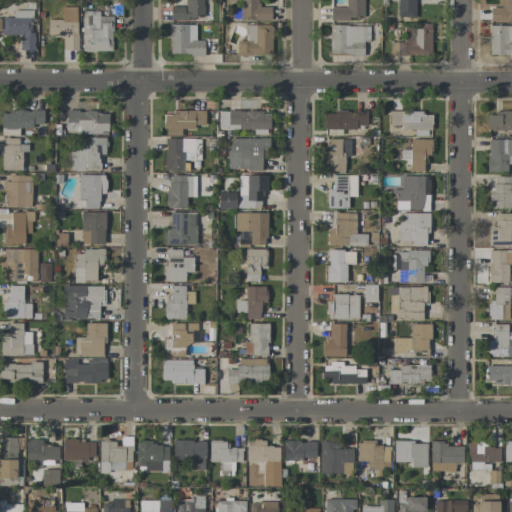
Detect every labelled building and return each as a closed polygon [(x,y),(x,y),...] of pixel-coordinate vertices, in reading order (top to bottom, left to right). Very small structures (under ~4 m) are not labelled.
[(170,20),(204,19),(203,0),(186,0),(186,6),(170,7),(170,20)] [(258,0),(241,0),(241,20),(271,21),(271,7),(258,7),(258,0)] [(330,7),(330,20),(364,19),(363,0),(345,0),(345,7),(330,7)] [(415,17),(415,0),(388,0),(389,1),(396,1),(396,16),(415,17)] [(511,0),(501,0),(502,7),(490,8),(490,21),(511,20),(511,0)] [(76,7),(59,7),(59,19),(47,20),(47,37),(63,37),(64,50),(77,50),(76,7)] [(33,50),(32,10),(12,10),(12,17),(2,17),(2,36),(19,35),(19,50),(33,50)] [(113,51),(112,16),(99,16),(99,11),(81,12),(82,52),(113,51)] [(204,55),(204,40),(195,40),(196,25),(169,24),(168,54),(204,55)] [(243,41),(236,40),(235,54),(271,55),(272,25),(244,24),(243,41)] [(390,55),(431,55),(431,24),(405,24),(404,42),(390,41),(390,55)] [(328,54),(363,55),(363,41),(369,42),(370,25),(329,25),(328,54)] [(511,25),(488,25),(487,55),(511,55),(511,25)] [(1,110),(1,128),(33,129),(33,124),(43,125),(44,111),(1,110)] [(486,114),(485,129),(511,129),(511,110),(494,110),(493,114),(486,114)] [(108,112),(64,111),(64,133),(107,134),(108,112)] [(205,111),(163,112),(164,135),(181,135),(181,127),(205,127),(205,111)] [(218,111),(217,129),(269,129),(270,112),(218,111)] [(367,126),(367,113),(322,111),(322,129),(357,130),(357,125),(367,126)] [(388,130),(431,131),(431,112),(388,111),(388,130)] [(105,138),(82,137),(82,146),(70,146),(69,170),(100,170),(100,154),(105,154),(105,138)] [(0,170),(23,170),(24,144),(19,144),(19,138),(1,138),(0,170)] [(200,161),(200,139),(164,138),(163,171),(184,171),(184,160),(200,161)] [(227,169),(262,170),(262,150),(269,150),(269,138),(228,138),(227,169)] [(344,171),(344,156),(350,156),(350,139),(325,139),(324,171),(344,171)] [(431,139),(409,140),(409,150),(399,150),(400,161),(407,161),(407,171),(424,170),(423,155),(431,155),(431,139)] [(511,139),(487,139),(486,171),(507,172),(507,164),(511,164),(511,139)] [(2,207),(31,207),(31,175),(9,175),(8,182),(3,181),(2,207)] [(76,200),(82,200),(82,207),(99,208),(99,193),(105,193),(105,175),(77,175),(76,200)] [(332,189),(325,189),(325,208),(347,208),(347,196),(356,197),(356,175),(332,175),(332,189)] [(186,208),(186,197),(195,197),(195,176),(170,176),(170,190),(166,190),(166,208),(186,208)] [(237,207),(260,208),(261,192),(267,192),(267,176),(238,176),(237,207)] [(428,210),(429,176),(400,176),(399,189),(394,189),(394,209),(428,210)] [(511,176),(492,176),(491,208),(511,208),(511,176)] [(235,193),(219,193),(220,208),(235,207),(235,193)] [(105,212),(80,212),(80,244),(104,244),(105,212)] [(196,245),(196,213),(169,212),(169,229),(162,229),(162,245),(196,245)] [(266,213),(234,212),(234,231),(250,231),(249,245),(266,245),(266,213)] [(510,245),(510,235),(511,234),(511,212),(494,213),(495,227),(489,227),(489,246),(510,245)] [(356,213),(334,213),(334,229),(327,229),(326,245),(364,246),(364,234),(355,234),(356,213)] [(398,241),(411,241),(411,246),(428,246),(428,213),(398,213),(398,241)] [(2,249),(2,281),(36,281),(37,249),(2,249)] [(185,282),(185,272),(193,272),(193,257),(181,257),(181,249),(164,249),(163,281),(185,282)] [(266,268),(266,249),(242,249),(243,281),(259,281),(259,268),(266,268)] [(104,250),(73,250),(72,281),(96,281),(96,266),(104,266),(104,250)] [(346,282),(346,264),(353,264),(353,251),(325,250),(325,282),(346,282)] [(511,250),(488,250),(487,282),(509,283),(509,278),(511,277),(511,250)] [(428,251),(389,252),(389,269),(408,269),(409,279),(396,279),(397,282),(423,282),(423,265),(428,265),(428,251)] [(49,282),(49,263),(39,263),(39,282),(49,282)] [(30,318),(30,303),(23,303),(23,285),(4,286),(4,318),(30,318)] [(62,318),(98,319),(98,303),(103,303),(103,286),(62,285),(62,318)] [(184,285),(168,286),(168,301),(164,301),(164,319),(185,318),(185,304),(193,304),(193,292),(185,292),(184,285)] [(260,319),(260,304),(266,304),(265,286),(243,287),(244,300),(234,300),(234,313),(245,313),(245,319),(260,319)] [(509,319),(509,287),(493,287),(493,302),(487,302),(487,320),(509,319)] [(358,319),(358,294),(332,294),(331,302),(325,302),(325,319),(358,319)] [(1,356),(31,355),(31,332),(22,332),(22,323),(7,323),(7,339),(0,339),(1,356)] [(104,323),(85,323),(85,337),(73,337),(73,355),(104,356),(104,323)] [(163,338),(163,350),(177,350),(177,352),(185,351),(185,343),(198,343),(197,323),(169,323),(169,338),(163,338)] [(268,324),(247,323),(246,342),(243,342),(243,355),(267,356),(268,324)] [(344,357),(345,324),(328,324),(328,339),(322,339),(321,357),(344,357)] [(391,338),(391,353),(419,352),(428,352),(428,340),(431,340),(431,324),(409,324),(409,338),(391,338)] [(511,332),(507,332),(508,324),(490,324),(489,356),(511,356),(511,332)] [(106,382),(105,358),(89,359),(89,364),(77,364),(77,358),(62,358),(63,383),(106,382)] [(267,359),(237,359),(237,369),(225,369),(225,383),(267,382),(267,359)] [(192,361),(160,360),(159,382),(203,383),(203,369),(192,368),(192,361)] [(0,362),(0,378),(7,379),(7,382),(41,383),(42,364),(0,362)] [(322,363),(321,383),(365,384),(365,370),(354,369),(354,364),(322,363)] [(387,370),(387,383),(416,384),(416,379),(428,380),(429,366),(398,365),(398,370),(387,370)] [(511,365),(485,365),(485,384),(511,384),(511,365)] [(98,441),(97,471),(131,471),(131,437),(119,437),(119,441),(98,441)] [(25,460),(35,459),(35,464),(59,464),(58,446),(42,446),(42,439),(24,440),(25,460)] [(60,460),(87,461),(88,456),(94,457),(95,441),(61,439),(60,460)] [(279,486),(279,447),(265,447),(265,439),(245,440),(245,462),(262,462),(262,486),(279,486)] [(204,470),(205,441),(173,441),(173,462),(187,462),(187,470),(204,470)] [(315,441),(283,441),(283,459),(315,460),(315,441)] [(352,449),(339,448),(340,442),(319,441),(319,473),(351,474),(352,449)] [(389,446),(375,446),(375,441),(355,441),(355,461),(366,461),(366,470),(389,470),(389,446)] [(409,462),(409,467),(426,468),(427,442),(393,441),(392,462),(409,462)] [(503,462),(511,461),(511,441),(503,442),(503,462)] [(468,442),(468,469),(483,469),(483,462),(499,462),(499,447),(485,447),(485,442),(468,442)] [(168,443),(135,443),(135,467),(145,467),(145,471),(168,472),(168,443)] [(462,463),(463,444),(430,443),(429,471),(454,472),(455,463),(462,463)] [(0,477),(21,478),(20,460),(0,460),(0,477)] [(57,486),(58,470),(40,469),(40,485),(57,486)] [(0,511),(21,511),(22,504),(5,504),(5,488),(0,487),(0,511)] [(470,511),(499,511),(499,494),(478,494),(478,504),(471,504),(470,511)] [(204,511),(204,497),(176,497),(175,511),(204,511)] [(424,511),(425,497),(399,497),(398,511),(424,511)] [(54,511),(54,499),(27,500),(27,511),(54,511)] [(322,511),(353,511),(353,510),(355,510),(355,500),(323,499),(322,511)] [(392,511),(392,500),(378,499),(378,506),(360,505),(359,511),(392,511)] [(170,511),(170,500),(137,500),(137,511),(170,511)] [(245,511),(245,501),(214,500),(213,511),(245,511)] [(433,501),(433,511),(465,511),(465,500),(433,501)] [(129,511),(130,501),(101,501),(100,511),(129,511)] [(276,511),(277,502),(249,501),(248,511),(276,511)] [(95,511),(95,507),(82,508),(82,502),(62,503),(62,511),(95,511)]
